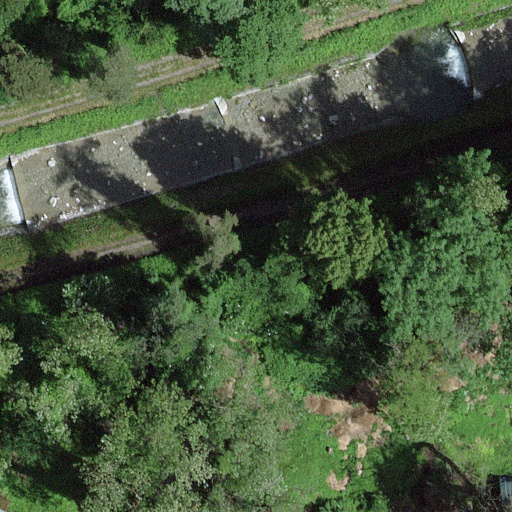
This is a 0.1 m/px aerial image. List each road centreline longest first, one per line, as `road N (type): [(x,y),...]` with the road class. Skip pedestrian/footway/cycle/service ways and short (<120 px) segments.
road 1 (track): [(511,131),(0,284)]
road 2 (track): [(381,0),(0,124)]
